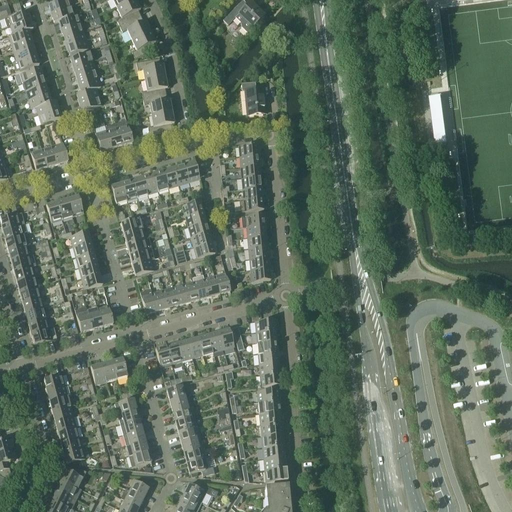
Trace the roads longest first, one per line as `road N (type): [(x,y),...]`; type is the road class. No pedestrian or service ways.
road 1 (secondary): [(362,281),(321,0)]
road 2 (secondary): [(420,511),(373,300),(362,281)]
road 3 (secondary): [(362,281),(358,302),(392,511)]
road 4 (residential): [(286,295),(269,140),(208,140)]
road 5 (residential): [(303,511),(286,295)]
road 6 (unclassified): [(511,417),(489,326),(430,309),(416,321),(420,355)]
road 7 (residential): [(155,511),(170,472),(133,338)]
road 8 (residential): [(133,338),(87,173)]
road 9 (unclassified): [(463,511),(420,355)]
road 10 (unclassified): [(420,355),(425,432),(447,511)]
road 11 (residential): [(133,338),(286,295)]
road 12 (residential): [(188,146),(169,55),(147,0)]
